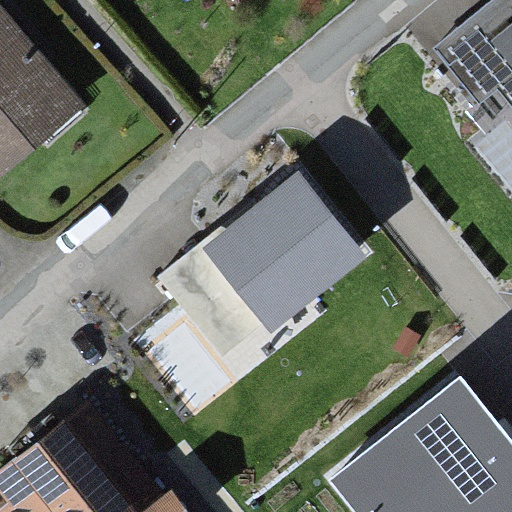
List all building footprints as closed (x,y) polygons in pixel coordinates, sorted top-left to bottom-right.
[(0,0),(0,170),(87,96),(4,0),(0,0)] [(511,0),(494,0),(468,27),(511,71),(511,0)] [(395,236),(325,146),(182,256),(252,347),(395,236)] [(511,511),(511,442),(458,374),(325,479),(351,511),(511,511)] [(167,511),(91,403),(0,465),(0,482),(20,511),(167,511)]
